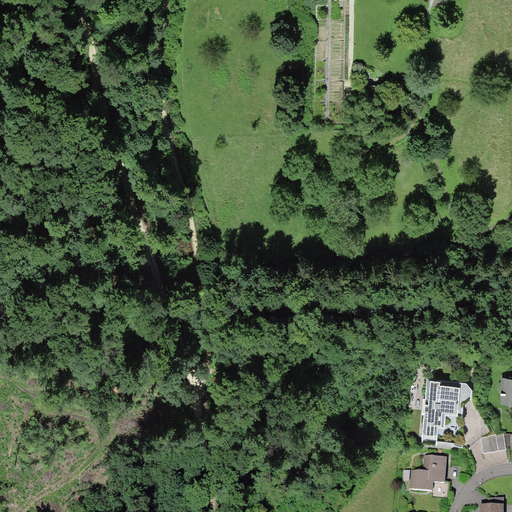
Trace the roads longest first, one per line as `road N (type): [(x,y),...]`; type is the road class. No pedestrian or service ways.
road 1 (track): [(209,511),(194,383),(130,203),(79,0)]
road 2 (track): [(168,0),(162,97),(210,330),(194,383)]
